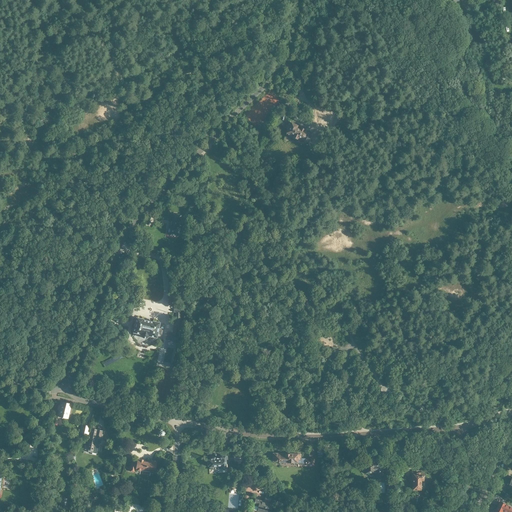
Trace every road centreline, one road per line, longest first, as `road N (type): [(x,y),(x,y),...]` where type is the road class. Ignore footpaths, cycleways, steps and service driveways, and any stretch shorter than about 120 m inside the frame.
road 1 (tertiary): [(61,387),(124,231),(273,78),(299,0)]
road 2 (track): [(272,0),(267,26),(247,27),(207,71),(165,86),(132,125),(48,195),(29,195),(0,213)]
road 3 (unknown): [(178,422),(430,418),(507,402)]
road 4 (residential): [(458,428),(302,435),(185,423)]
road 5 (residential): [(178,422),(61,387)]
